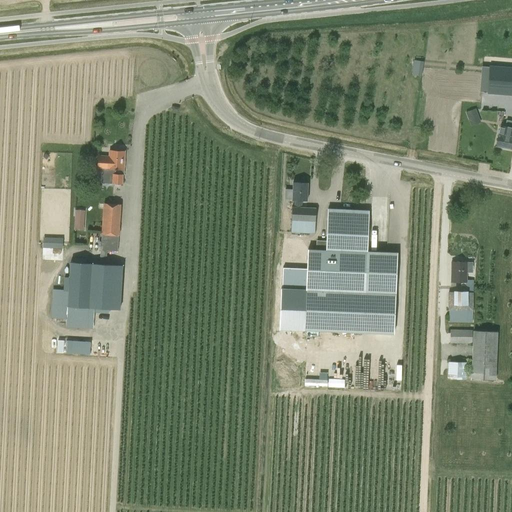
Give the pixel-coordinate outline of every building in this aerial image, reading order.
[(511,94),(511,68),(490,67),(488,92),(511,94)] [(476,108),(466,111),(471,125),(481,121),(476,108)] [(511,128),(500,126),(498,135),(497,135),(495,146),(510,149),(511,145),(511,128)] [(124,151),(110,150),(109,157),(98,157),(97,168),(102,168),(101,183),(122,184),(122,174),(120,174),(121,169),(123,169),(124,151)] [(285,189),(284,199),(292,199),(292,200),(294,200),(294,207),(291,207),(290,232),(314,233),(316,208),(301,207),(302,200),(306,200),(307,183),(292,182),(292,190),(285,189)] [(106,257),(107,251),(117,251),(118,236),(119,236),(121,204),(104,203),(100,257),(106,257)] [(75,230),(83,230),(84,209),(76,208),(75,230)] [(316,250),(308,250),(304,330),(363,333),(393,334),(397,252),(366,251),(368,210),(328,209),(326,241),(316,241),(316,250)] [(44,235),(43,247),(63,247),(63,236),(44,235)] [(52,289),(50,318),(66,320),(65,327),(93,329),(94,313),(109,314),(109,309),(120,310),(122,266),(69,262),(69,277),(63,277),(63,290),(52,289)] [(472,262),(466,262),(451,262),(451,282),(460,282),(461,282),(461,286),(466,286),(466,291),(453,291),(453,292),(448,292),(447,311),(448,311),(449,322),(472,322),(472,311),(473,311),(473,280),(466,280),(466,272),(472,273),(472,262)] [(449,343),(472,344),(470,379),(495,380),(497,332),(472,330),(450,329),(449,343)] [(56,332),(37,338),(39,345),(58,339),(56,332)] [(90,341),(58,340),(57,352),(63,352),(63,351),(65,351),(65,352),(90,353),(90,341)] [(466,362),(448,362),(447,379),(465,380),(466,362)]
